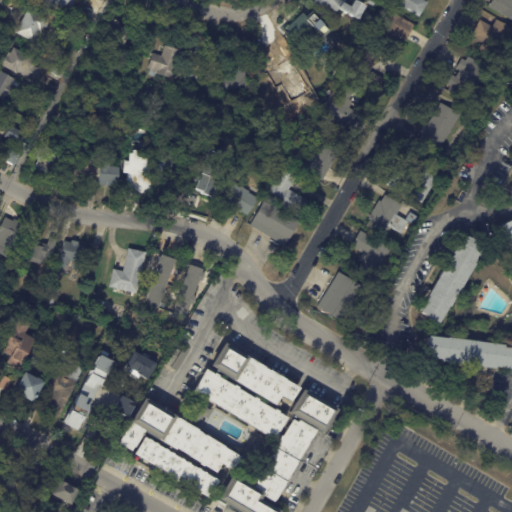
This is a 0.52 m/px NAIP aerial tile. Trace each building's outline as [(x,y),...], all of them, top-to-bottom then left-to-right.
[(55,13),(32,0),(71,0),(67,9),(62,6),(61,7),(59,6),(55,13)] [(343,4),(334,13),(327,6),(321,12),(310,0),(339,0),(343,4)] [(421,0),(427,4),(419,17),(389,0),(421,0)] [(511,0),(511,24),(487,9),(492,0),(511,0)] [(355,13),(360,4),(372,11),(365,23),(353,16),(355,13)] [(412,28),(403,42),(394,37),(390,43),(388,42),(384,49),(367,39),(386,9),(413,26),(412,28)] [(45,25),(43,29),(41,28),(38,33),(45,36),(34,55),(25,50),(29,43),(12,34),(25,10),(45,21),(43,24),(45,25)] [(328,33),(317,43),(310,35),(295,49),(283,35),(286,32),(283,30),(300,15),(303,19),(309,13),(328,33)] [(116,22),(119,24),(118,26),(127,31),(124,36),(127,38),(121,48),(100,35),(110,19),(116,22)] [(511,31),(511,33),(495,61),(477,50),(481,44),(470,36),(479,21),(491,28),(495,21),(511,31)] [(374,65),(370,72),(382,79),(374,93),(343,75),(361,45),(376,55),(371,63),(374,65)] [(178,52),(170,80),(156,76),(156,78),(149,76),(150,71),(146,69),(150,54),(161,57),(163,47),(178,51),(178,52)] [(245,94),(213,94),(213,76),(231,76),(231,47),(245,47),(245,94)] [(36,77),(32,84),(19,76),(20,75),(16,73),(15,75),(0,66),(0,55),(4,57),(6,54),(8,55),(11,49),(35,62),(32,68),(39,72),(36,77)] [(99,51),(109,58),(100,69),(91,62),(99,51)] [(330,56),(336,64),(330,69),(327,65),(324,67),(320,62),(329,55),(330,56)] [(464,103),(446,93),(449,88),(445,86),(451,76),(454,78),(458,72),(454,69),(460,60),(464,62),(467,58),(485,70),(465,104),(464,103)] [(64,73),(61,79),(53,74),(56,69),(64,73)] [(16,103),(15,104),(3,97),(1,101),(0,100),(0,73),(19,84),(15,90),(21,94),(16,103)] [(182,90),(183,75),(203,77),(202,86),(197,86),(196,91),(182,90)] [(361,120),(353,132),(321,112),(340,83),(354,92),(349,100),(353,103),(349,109),(362,117),(361,120)] [(117,102),(114,109),(109,107),(112,100),(117,102)] [(439,104),(459,116),(439,150),(419,138),(421,135),(418,132),(423,123),(427,125),(431,118),(427,116),(433,106),(434,107),(436,103),(439,105),(439,104)] [(216,115),(216,106),(227,106),(228,115),(216,115)] [(0,137),(0,132),(4,124),(19,132),(18,133),(24,136),(20,143),(27,146),(25,150),(0,137)] [(329,169),(322,182),(291,165),(299,149),(315,158),(322,144),(338,153),(329,169)] [(53,175),(47,172),(46,174),(34,168),(39,160),(34,157),(34,155),(37,150),(40,149),(43,151),(46,145),(57,152),(56,155),(63,158),(53,175)] [(184,149),(183,169),(174,168),(172,191),(155,190),(158,148),(184,149)] [(12,166),(3,162),(10,151),(19,156),(13,167),(12,166)] [(148,196),(133,194),(133,191),(128,190),(128,186),(126,186),(127,175),(122,175),(123,163),(128,164),(128,156),(131,156),(132,153),(144,154),(144,156),(151,157),(150,170),(153,171),(151,192),(149,191),(149,196),(148,196)] [(92,169),(80,192),(71,188),(73,184),(67,181),(66,183),(61,180),(71,159),(74,160),(76,156),(92,164),(90,168),(92,169)] [(109,187),(98,186),(100,158),(111,159),(110,168),(119,169),(118,188),(109,187)] [(212,205),(197,199),(200,191),(198,190),(201,182),(186,176),(193,158),(225,171),(212,205)] [(421,206),(386,186),(395,170),(417,183),(424,170),(437,178),(421,206)] [(294,179),(287,191),(309,205),(300,220),(265,199),(281,171),(294,179)] [(235,186),(240,189),(241,188),(249,193),(248,194),(257,200),(246,217),(241,213),(241,214),(221,202),(232,184),(235,186)] [(397,204),(401,207),(397,215),(409,222),(401,235),(389,228),(383,238),(366,227),(370,221),(368,220),(378,202),(380,203),(384,197),(397,204)] [(278,244),(249,227),(263,203),(298,223),(283,247),(278,244)] [(15,218),(26,223),(15,243),(8,239),(4,248),(0,245),(0,224),(4,217),(11,221),(13,217),(15,218)] [(506,219),(511,227),(511,268),(498,248),(499,247),(489,231),(506,219)] [(352,244),(359,232),(390,251),(373,281),(357,271),(362,264),(358,262),(362,255),(350,248),(352,244)] [(472,240),(479,245),(471,259),(472,260),(446,307),(445,307),(436,322),(417,311),(424,298),(423,298),(455,241),(457,242),(461,234),(472,240)] [(50,237),(56,239),(51,255),(48,254),(45,260),(43,260),(41,265),(26,260),(31,246),(29,245),(30,241),(32,242),(33,240),(46,245),(49,236),(50,237)] [(75,242),(77,242),(77,244),(87,247),(83,262),(81,262),(79,272),(70,270),(71,262),(69,262),(68,265),(65,264),(63,269),(62,271),(59,270),(59,268),(58,267),(64,241),(70,243),(71,241),(75,242)] [(112,269),(121,272),(128,248),(150,254),(139,293),(108,285),(112,269)] [(172,259),(173,259),(159,309),(144,305),(149,289),(147,289),(150,280),(152,281),(157,265),(155,265),(157,257),(159,257),(160,255),(172,259)] [(204,273),(201,282),(198,281),(193,296),(196,297),(193,306),(190,305),(186,318),(172,313),(184,278),(180,277),(182,271),(185,273),(188,265),(202,270),(201,272),(204,273)] [(320,301),(337,274),(361,289),(341,323),(316,308),(320,301)] [(59,289),(54,306),(47,304),(52,287),(59,289)] [(33,338),(15,372),(8,368),(8,367),(4,364),(8,357),(0,353),(0,346),(16,318),(29,325),(24,333),(33,338)] [(511,362),(510,362),(510,367),(493,365),(493,367),(439,360),(439,358),(422,355),(425,334),(444,337),(445,336),(501,344),(500,346),(506,347),(507,345),(511,345),(511,362)] [(188,341),(185,346),(180,343),(182,338),(188,341)] [(175,343),(187,351),(174,371),(161,363),(174,342),(175,343)] [(221,344),(297,389),(289,403),(280,397),(274,407),(207,367),(221,344)] [(38,366),(26,360),(33,348),(45,354),(38,366)] [(154,359),(130,350),(122,369),(147,378),(154,359)] [(95,391),(86,408),(89,410),(83,422),(78,420),(72,430),(59,423),(75,394),(80,385),(84,373),(95,355),(108,362),(103,371),(108,374),(101,386),(99,385),(95,391)] [(73,364),(82,369),(74,385),(75,385),(58,419),(42,411),(48,399),(51,393),(45,389),(53,374),(61,378),(69,362),(73,364)] [(136,371),(139,373),(141,371),(148,375),(141,387),(126,378),(132,369),(136,371)] [(205,370),(210,374),(211,373),(216,376),(215,377),(232,386),(232,385),(237,388),(236,389),(252,398),(252,397),(259,401),(258,402),(272,410),(273,409),(278,411),(277,413),(286,418),(274,439),(189,392),(202,369),(205,370)] [(31,378),(41,384),(31,403),(12,393),(22,373),(31,378)] [(4,377),(11,380),(4,391),(0,388),(0,381),(3,376),(4,377)] [(135,385),(142,389),(136,397),(130,393),(135,385)] [(333,410),(320,433),(285,413),(299,390),(333,410)] [(126,392),(133,396),(126,407),(127,407),(120,417),(113,412),(126,392)] [(212,408),(207,419),(203,417),(200,422),(184,414),(193,398),(212,408)] [(142,401),(203,437),(204,436),(224,448),(240,458),(234,469),(222,462),(215,474),(173,450),(172,451),(162,445),(162,444),(141,431),(131,448),(129,447),(126,453),(113,445),(139,399),(142,401)] [(236,511),(213,498),(227,474),(250,488),(265,461),(265,460),(267,456),(268,457),(277,441),(276,440),(279,436),(280,436),(290,419),(295,422),(296,420),(313,430),(271,503),(258,496),(256,500),(277,511),(236,511)] [(216,481),(205,499),(129,455),(140,437),(216,481)] [(35,469),(43,473),(36,488),(11,475),(19,461),(29,466),(35,454),(41,457),(35,469)] [(67,483),(76,489),(69,503),(49,492),(56,478),(67,483)] [(0,484),(1,483),(4,484),(6,481),(30,494),(22,508),(13,503),(12,504),(10,503),(8,506),(0,501),(0,484)]
